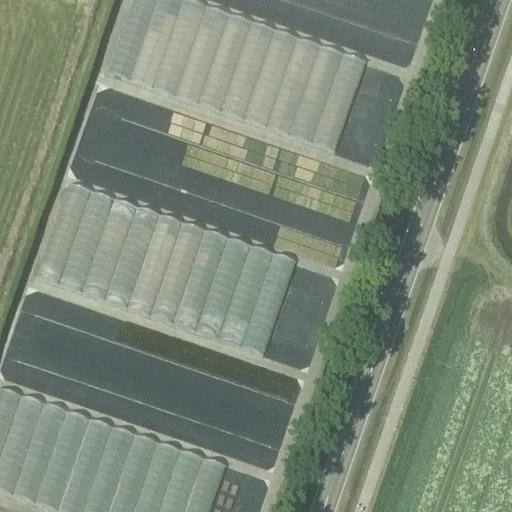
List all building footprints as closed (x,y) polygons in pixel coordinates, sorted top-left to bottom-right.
[(107,72),(131,82),(135,74),(120,67),(124,58),(115,54),(107,72)] [(275,133),(334,151),(344,119),(327,113),(322,130),(279,118),(275,133)] [(66,188),(39,280),(103,299),(104,295),(87,289),(91,276),(78,272),(84,254),(92,256),(99,233),(78,227),(87,195),(66,188)] [(107,307),(267,352),(292,261),(141,219),(135,241),(136,242),(129,268),(138,270),(134,284),(145,287),(142,296),(129,292),(131,283),(125,282),(122,294),(111,291),(107,307)] [(0,497),(50,511),(208,511),(223,465),(30,408),(25,426),(30,428),(25,445),(18,443),(13,457),(4,455),(1,466),(0,465),(0,497)]
